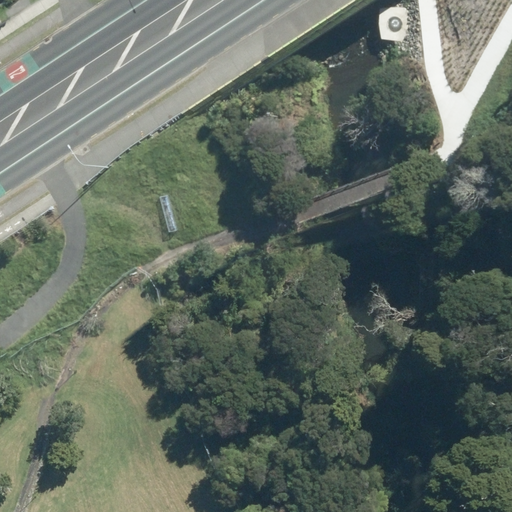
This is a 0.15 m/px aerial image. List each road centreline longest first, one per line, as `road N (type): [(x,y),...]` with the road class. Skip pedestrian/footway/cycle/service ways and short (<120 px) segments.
road 1 (primary): [(263,0),(0,170)]
road 2 (primary): [(0,100),(152,0)]
